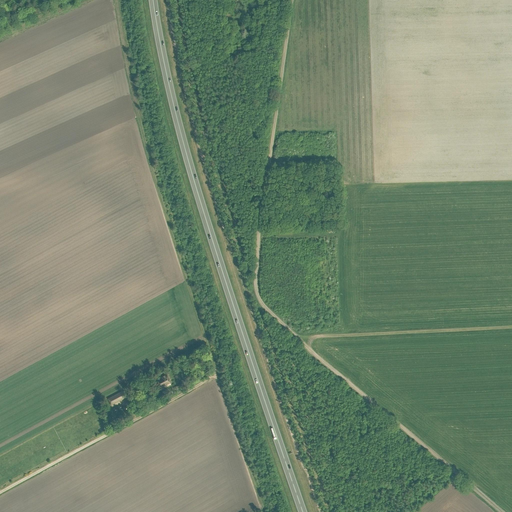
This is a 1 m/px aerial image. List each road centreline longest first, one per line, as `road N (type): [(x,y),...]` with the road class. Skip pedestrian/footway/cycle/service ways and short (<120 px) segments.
road 1 (track): [(502,511),(295,337),(255,293),(290,0)]
road 2 (trunk): [(302,511),(181,136),(152,0)]
road 3 (track): [(215,374),(154,179),(116,0)]
road 4 (track): [(0,491),(215,374)]
road 5 (unclassified): [(295,337),(511,327)]
road 6 (track): [(215,374),(263,511)]
